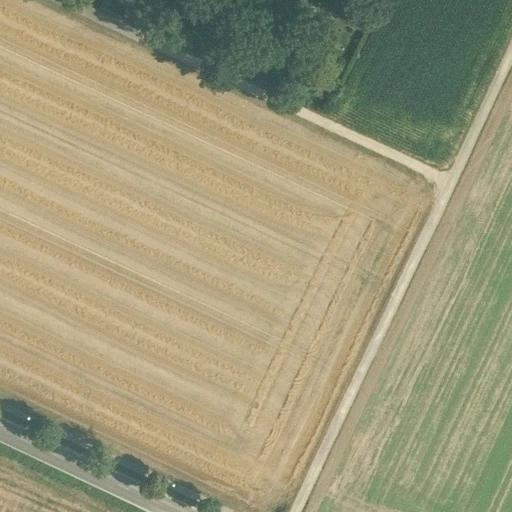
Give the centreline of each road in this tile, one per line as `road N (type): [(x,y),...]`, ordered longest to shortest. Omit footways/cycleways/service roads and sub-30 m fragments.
road 1 (track): [(295,511),(511,46)]
road 2 (track): [(447,180),(61,0)]
road 3 (tertiary): [(175,511),(0,430)]
